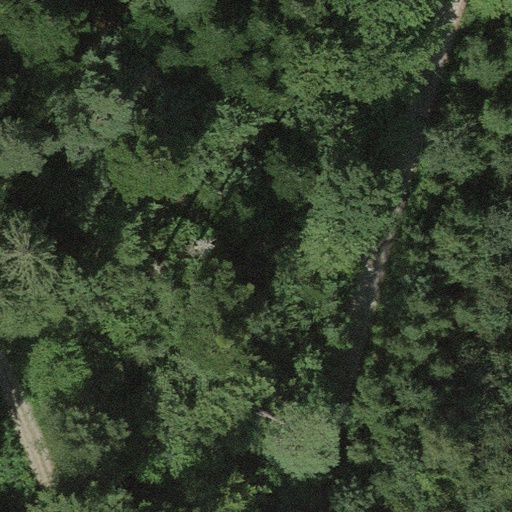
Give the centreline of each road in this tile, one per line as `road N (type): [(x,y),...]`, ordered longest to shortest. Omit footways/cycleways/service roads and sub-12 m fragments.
road 1 (track): [(467,0),(308,511)]
road 2 (track): [(89,511),(0,290)]
